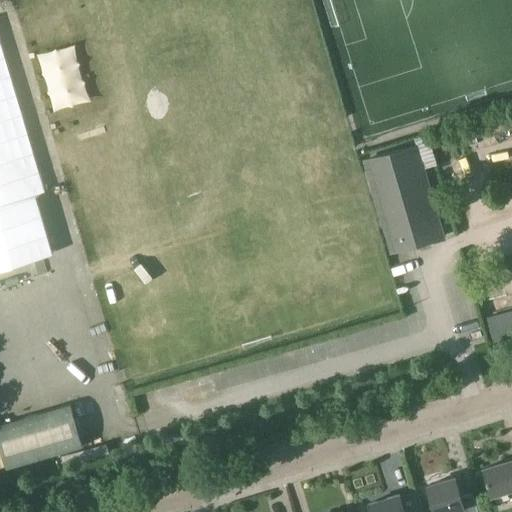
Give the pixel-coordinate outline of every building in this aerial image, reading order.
[(370,158),(366,159),(393,250),(418,242),(420,247),(435,243),(433,238),(445,235),(419,144),(370,158)] [(511,310),(489,317),(495,341),(511,336),(511,310)] [(0,443),(7,468),(83,446),(71,403),(0,423),(0,443)] [(511,460),(483,469),(491,494),(511,488),(511,460)] [(427,485),(434,510),(429,511),(477,511),(472,492),(460,496),(454,477),(427,485)] [(371,511),(419,511),(418,508),(404,511),(398,494),(368,503),(371,511)]
